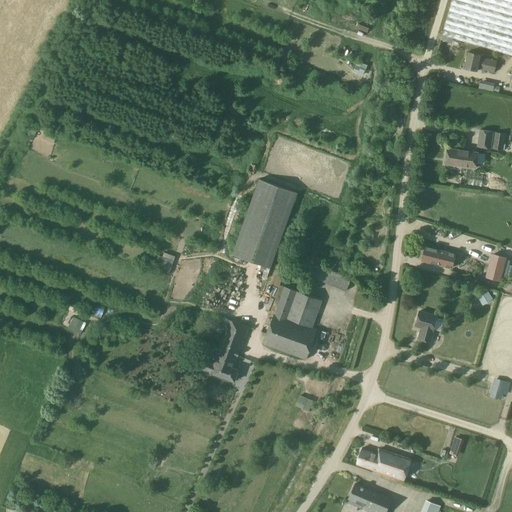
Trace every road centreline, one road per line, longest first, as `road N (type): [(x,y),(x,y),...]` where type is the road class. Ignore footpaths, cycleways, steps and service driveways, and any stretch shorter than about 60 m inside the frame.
road 1 (unclassified): [(301,511),(349,433),(378,364),(415,111),(444,0)]
road 2 (track): [(367,394),(498,434),(511,447)]
